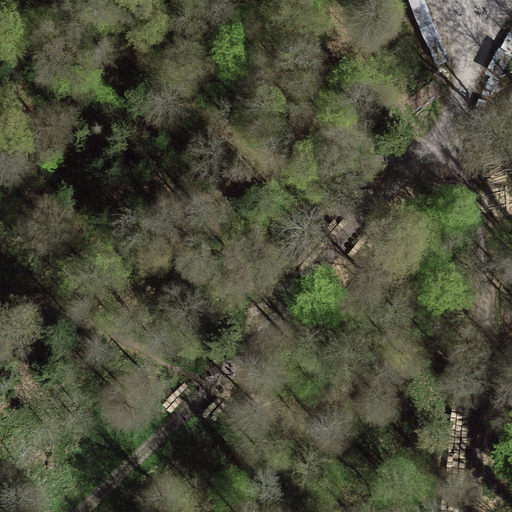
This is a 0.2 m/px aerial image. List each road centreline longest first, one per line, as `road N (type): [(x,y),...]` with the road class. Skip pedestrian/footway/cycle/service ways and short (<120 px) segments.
road 1 (track): [(424,0),(459,116),(279,318),(79,511)]
road 2 (track): [(505,0),(459,116),(471,233),(470,511)]
